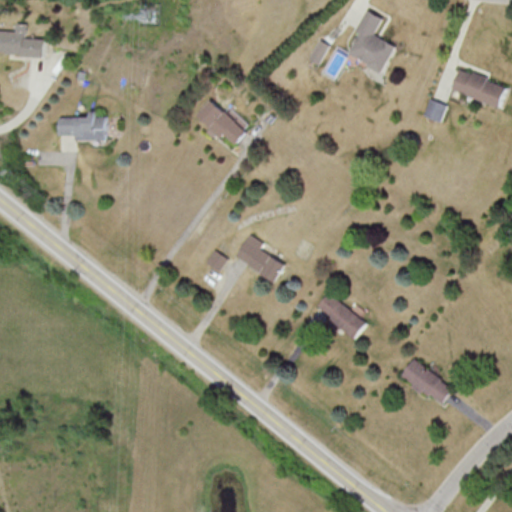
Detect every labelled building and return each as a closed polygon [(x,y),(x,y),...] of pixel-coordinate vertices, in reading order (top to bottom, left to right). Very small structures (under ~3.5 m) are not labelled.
[(395,46),(374,36),(382,19),(366,11),(345,54),(382,73),(395,46)] [(17,32),(0,31),(0,54),(45,57),(47,40),(27,39),(27,24),(17,24),(17,32)] [(507,84),(458,70),(452,93),(500,107),(507,84)] [(197,115),(232,147),(246,133),(211,100),(197,115)] [(60,117),(60,139),(107,139),(107,114),(89,114),(89,117),(60,117)] [(274,281),(285,263),(260,248),(263,242),(249,233),(234,258),(274,281)] [(315,307),(353,338),(366,323),(328,292),(315,307)] [(453,382),(408,361),(399,380),(444,401),(453,382)]
